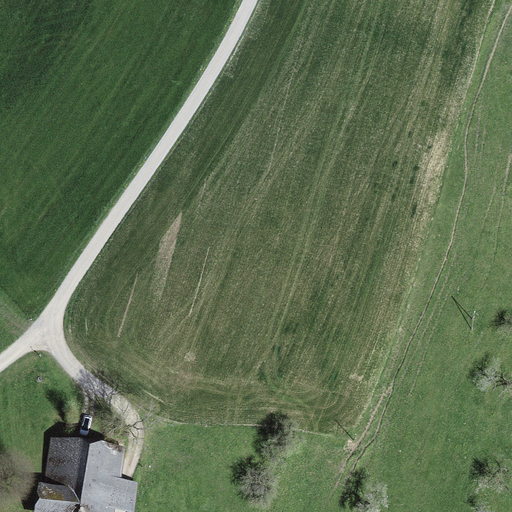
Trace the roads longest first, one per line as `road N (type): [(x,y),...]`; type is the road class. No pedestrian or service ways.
road 1 (track): [(249,0),(213,70),(43,333)]
road 2 (track): [(43,333),(122,422),(128,450),(117,511)]
